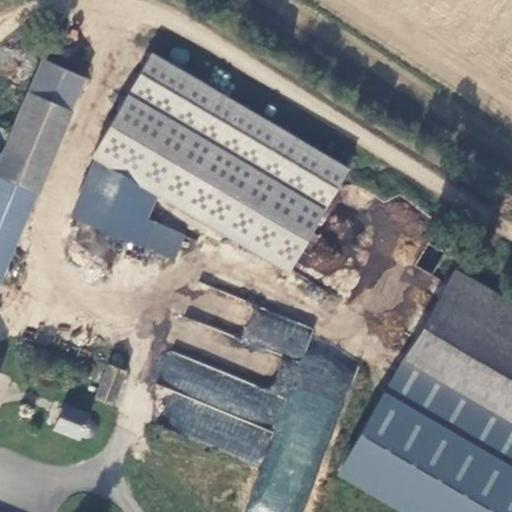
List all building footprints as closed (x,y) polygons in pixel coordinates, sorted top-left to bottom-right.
[(351,168),(149,48),(87,154),(95,159),(156,195),(290,272),(351,168)] [(45,56),(30,87),(75,109),(90,76),(45,56)] [(0,155),(0,244),(15,250),(40,191),(75,109),(30,87),(2,150),(0,155)] [(156,195),(95,159),(70,217),(174,258),(184,234),(148,216),(156,195)] [(0,283),(15,250),(0,244),(0,283)] [(511,299),(454,267),(402,358),(511,420),(511,299)] [(274,511),(303,511),(354,367),(306,351),(314,328),(252,306),(240,340),(283,355),(271,388),(165,352),(154,383),(170,389),(157,428),(258,463),(263,448),(281,454),(280,458),(286,460),(276,488),(273,487),(266,509),(274,511)] [(113,406),(128,370),(109,362),(94,398),(113,406)] [(95,412),(65,402),(55,430),(84,441),(86,435),(90,436),(95,436),(98,433),(99,429),(99,425),(96,421),(92,420),(95,412)]
